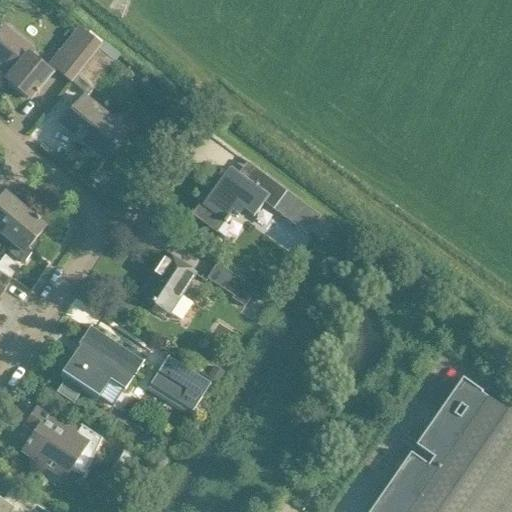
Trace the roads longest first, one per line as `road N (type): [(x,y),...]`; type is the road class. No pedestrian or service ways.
road 1 (track): [(511,304),(221,99),(122,14)]
road 2 (residential): [(96,227),(132,219),(221,99)]
road 3 (residential): [(0,378),(86,254),(96,227)]
road 4 (residential): [(96,227),(84,203),(0,135)]
